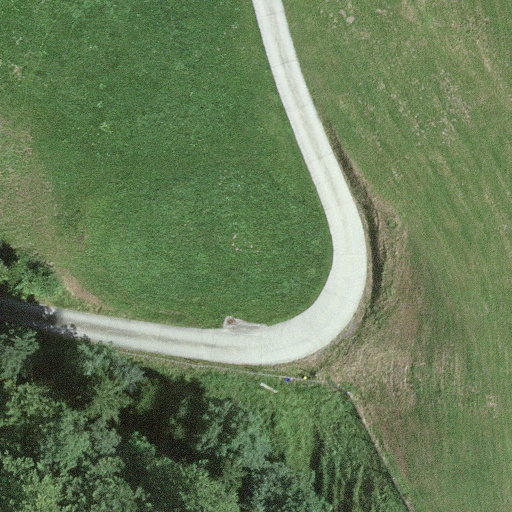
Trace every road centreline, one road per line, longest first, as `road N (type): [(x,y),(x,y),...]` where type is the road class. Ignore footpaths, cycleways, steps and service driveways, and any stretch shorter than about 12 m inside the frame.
road 1 (track): [(0,319),(243,350),(333,312),(346,224)]
road 2 (track): [(346,224),(270,0)]
